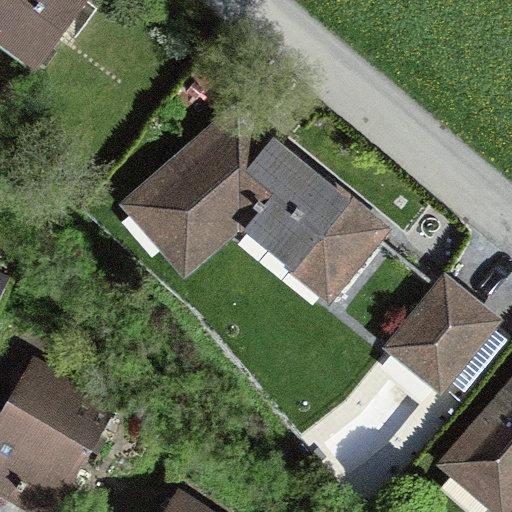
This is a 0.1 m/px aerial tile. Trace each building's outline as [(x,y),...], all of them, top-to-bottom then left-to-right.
[(84,0),(0,0),(0,41),(36,67),(84,0)] [(390,222),(237,95),(119,199),(129,211),(120,218),(152,253),(160,246),(184,272),(240,226),(245,230),(238,238),(314,302),(321,293),(327,299),(390,222)] [(502,316),(443,268),(382,342),(441,391),(502,316)] [(113,403),(37,352),(0,408),(0,483),(41,510),(113,403)] [(511,368),(435,457),(497,511),(506,511),(511,505),(511,368)] [(200,511),(177,497),(166,511),(200,511)]
